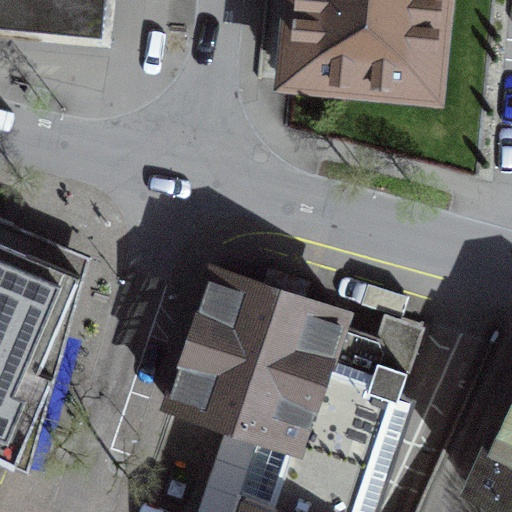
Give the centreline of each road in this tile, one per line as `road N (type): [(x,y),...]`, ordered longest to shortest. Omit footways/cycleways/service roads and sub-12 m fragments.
road 1 (residential): [(180,176),(80,511)]
road 2 (residential): [(511,264),(180,176)]
road 3 (residential): [(180,176),(0,131)]
road 4 (residential): [(219,0),(214,52),(180,176)]
